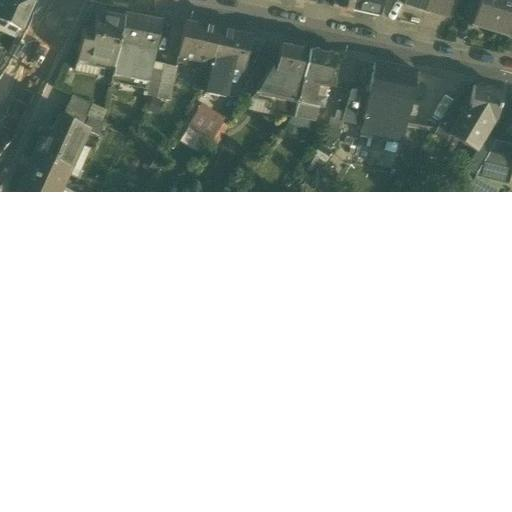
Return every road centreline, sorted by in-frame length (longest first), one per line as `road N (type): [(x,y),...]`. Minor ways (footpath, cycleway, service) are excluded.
road 1 (residential): [(511,73),(166,0)]
road 2 (residential): [(61,0),(0,134)]
